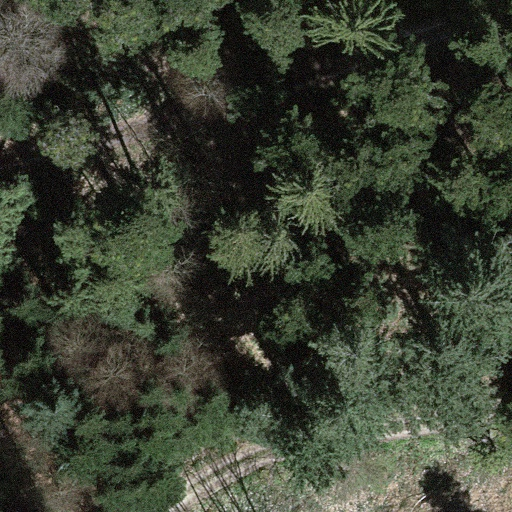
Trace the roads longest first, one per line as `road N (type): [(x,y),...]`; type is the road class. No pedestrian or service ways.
road 1 (track): [(511,24),(0,167)]
road 2 (track): [(146,511),(166,493),(274,449),(511,401)]
